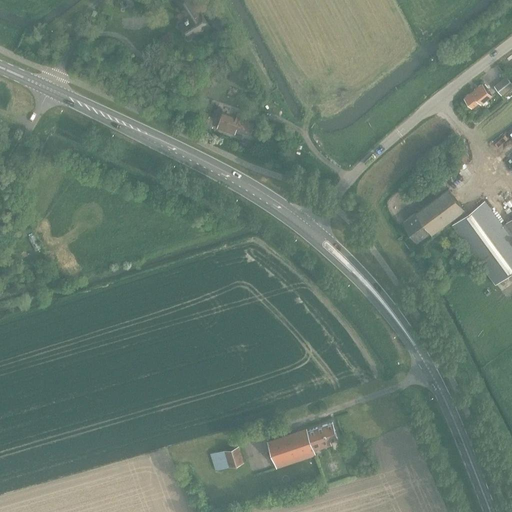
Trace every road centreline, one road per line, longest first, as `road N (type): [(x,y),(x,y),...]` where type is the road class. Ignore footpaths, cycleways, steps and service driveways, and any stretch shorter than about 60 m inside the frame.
road 1 (secondary): [(489,511),(414,346),(372,290),(307,229)]
road 2 (secondary): [(307,229),(221,173),(49,89)]
road 3 (tertiary): [(328,203),(381,148),(511,43)]
